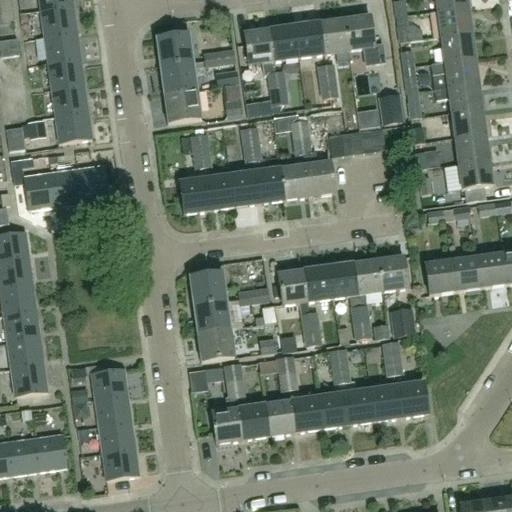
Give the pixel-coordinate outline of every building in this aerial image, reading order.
[(73,12),(71,0),(37,0),(39,16),(73,12)] [(434,0),(436,15),(468,11),(466,0),(434,0)] [(404,3),(393,4),(396,20),(406,19),(404,3)] [(468,11),(436,15),(440,40),(471,36),(468,11)] [(73,12),(39,16),(43,43),(77,38),(73,12)] [(373,49),(369,20),(344,24),(348,54),(363,52),(365,68),(384,65),(381,48),(373,49)] [(348,54),(344,24),(319,27),(323,58),(348,54)] [(323,58),(319,27),(294,30),(298,61),(323,58)] [(408,28),(397,29),(399,46),(410,44),(408,28)] [(298,61),(294,30),(269,34),(273,65),(298,61)] [(267,77),(275,76),(273,65),(269,34),(243,37),(247,68),(261,66),(263,78),(267,78),(267,77)] [(471,36),(440,40),(443,65),(475,61),(471,36)] [(159,70),(192,65),(188,37),(155,41),(159,70)] [(81,64),(77,38),(43,43),(47,69),(81,64)] [(0,57),(0,60),(18,57),(16,42),(0,43),(0,57)] [(233,52),(232,52),(218,54),(220,69),(235,67),(233,52)] [(400,55),(403,71),(414,69),(412,53),(400,55)] [(220,69),(218,54),(203,57),(205,71),(220,69)] [(445,78),(447,91),(478,87),(475,61),(443,65),(444,67),(431,69),(432,80),(445,78)] [(81,64),(47,69),(50,96),(84,91),(81,64)] [(196,94),(192,65),(159,70),(163,98),(196,94)] [(320,86),(334,84),(332,69),(318,71),(320,86)] [(267,77),(267,78),(269,93),(284,91),(282,76),(275,77),(275,76),(267,77)] [(404,80),(406,97),(417,95),(415,79),(404,80)] [(334,84),(320,86),(322,102),(337,100),(334,84)] [(435,103),(448,101),(450,116),(482,112),(478,87),(447,91),(434,93),(435,103)] [(88,117),(84,91),(50,96),(54,122),(88,117)] [(284,91),(269,93),(272,109),(286,107),(284,91)] [(196,94),(163,98),(167,127),(200,123),(196,94)] [(417,95),(406,97),(410,122),(421,120),(417,95)] [(397,99),(379,102),(383,128),(401,125),(397,99)] [(241,118),(240,105),(223,108),(225,121),(241,118)] [(482,112),(450,116),(454,141),(485,137),(482,112)] [(88,117),(54,122),(58,149),(92,144),(88,117)] [(307,124),(306,124),(290,126),(292,143),(309,140),(307,124)] [(8,155),(21,153),(24,152),(22,130),(5,132),(8,155)] [(411,131),(413,147),(425,145),(422,130),(411,131)] [(243,149),(258,148),(256,131),(240,133),(243,149)] [(381,131),(371,133),(374,155),(385,153),(381,131)] [(360,135),(364,157),(374,155),(371,133),(360,135)] [(360,135),(350,136),(353,158),(364,157),(360,135)] [(350,136),(339,138),(342,160),(353,158),(350,136)] [(189,140),(191,156),(209,154),(206,137),(189,140)] [(485,137),(454,141),(457,167),(489,163),(485,137)] [(328,139),(332,162),(342,160),(339,138),(328,139)] [(309,140),(292,143),(294,159),(311,157),(309,140)] [(245,165),(252,164),(260,163),(260,162),(258,148),(243,149),(245,165)] [(194,173),(211,171),(209,154),(191,156),(194,173)] [(414,157),(417,173),(428,171),(425,155),(414,157)] [(254,176),(258,207),(283,203),(279,172),(265,174),(263,161),(260,162),(260,163),(252,164),(254,176)] [(489,163),(457,167),(461,192),(463,192),(484,189),(492,188),(489,163)] [(22,164),(11,165),(13,180),(24,179),(22,164)] [(330,165),(329,166),(304,169),(308,200),(334,196),(330,165)] [(304,169),(279,172),(283,203),(308,200),(304,169)] [(103,171),(76,175),(81,208),(108,204),(103,171)] [(76,175),(50,179),(55,212),(81,208),(76,175)] [(233,210),(258,207),(254,176),(229,179),(233,210)] [(28,216),(55,212),(50,179),(23,183),(28,216)] [(233,210),(229,179),(204,183),(208,214),(233,210)] [(418,182),(420,198),(431,196),(429,180),(418,182)] [(182,217),(208,214),(204,183),(178,186),(182,217)] [(485,200),(484,189),(463,192),(464,203),(485,200)] [(511,215),(510,204),(494,206),(495,218),(511,215)] [(479,220),(495,218),(494,206),(477,208),(479,220)] [(470,221),(469,210),(452,212),(454,223),(470,221)] [(0,228),(8,227),(6,211),(0,211),(0,228)] [(444,213),(427,215),(428,227),(445,225),(444,213)] [(0,268),(29,264),(25,237),(0,240),(0,268)] [(511,255),(501,257),(505,288),(511,287),(511,255)] [(505,288),(501,257),(475,260),(479,292),(505,288)] [(377,264),(381,295),(407,291),(402,260),(377,264)] [(479,292),(475,260),(450,264),(454,295),(479,292)] [(0,295),(33,290),(29,264),(0,268),(0,295)] [(377,264),(352,267),(356,298),(381,295),(377,264)] [(454,295),(450,264),(424,267),(428,299),(454,295)] [(331,302),(349,299),(356,298),(352,267),(327,271),(331,302)] [(306,305),(331,302),(327,271),(302,274),(306,305)] [(281,309),(306,305),(302,274),(276,278),(281,309)] [(193,309),(226,304),(222,275),(189,280),(193,309)] [(0,296),(4,321),(36,317),(33,290),(0,295),(0,296)] [(267,291),(252,293),(254,307),(269,305),(267,291)] [(239,309),(254,307),(252,293),(237,295),(239,309)] [(352,327),(369,325),(367,308),(366,308),(364,298),(349,301),(351,311),(350,311),(352,327)] [(230,332),(226,304),(193,309),(197,337),(230,332)] [(416,338),(413,322),(412,314),(392,317),(396,341),(416,338)] [(302,334),(319,331),(317,315),(299,318),(302,334)] [(7,348),(40,343),(36,317),(4,321),(7,348)] [(354,343),(355,343),(371,341),(369,325),(352,327),(354,343)] [(322,348),(319,331),(302,334),(304,351),(322,348)] [(230,332),(197,337),(201,366),(234,361),(230,332)] [(275,356),(274,343),(274,342),(258,344),(260,358),(275,356)] [(11,374),(44,369),(40,343),(7,348),(11,374)] [(401,361),(398,345),(381,347),(383,364),(401,361)] [(331,371),(348,369),(345,352),(328,355),(331,371)] [(295,376),(294,362),(293,360),(276,362),(278,378),(295,376)] [(401,361),(383,364),(386,380),(403,378),(401,361)] [(226,386),(242,384),(240,368),(224,370),(226,386)] [(44,369),(11,374),(15,401),(48,396),(44,369)] [(348,369),(331,371),(333,388),(350,385),(348,369)] [(95,406),(128,401),(124,374),(91,379),(95,406)] [(295,376),(278,378),(280,395),(298,393),(295,376)] [(215,447),(242,443),(238,412),(236,400),(244,399),(242,384),(226,386),(228,400),(225,401),(226,414),(211,416),(215,447)] [(396,390),(400,421),(427,417),(423,386),(396,390)] [(369,394),(374,425),(400,421),(396,390),(369,394)] [(374,425),(369,394),(343,398),(347,428),(374,425)] [(347,428),(343,398),(316,401),(321,432),(347,428)] [(131,427),(128,401),(95,406),(99,432),(131,427)] [(321,432),(316,401),(290,405),(295,436),(321,432)] [(295,436),(290,405),(264,409),(268,439),(295,436)] [(85,417),(84,408),(73,409),(75,418),(85,417)] [(264,409),(238,412),(242,443),(268,439),(264,409)] [(32,423),(32,427),(42,425),(40,413),(31,415),(32,423)] [(30,423),(13,427),(15,437),(33,434),(30,423)] [(135,454),(131,427),(99,432),(102,458),(135,454)] [(78,445),(88,444),(87,431),(77,433),(78,445)] [(61,439),(34,443),(39,476),(66,472),(61,439)] [(8,447),(13,480),(39,476),(34,443),(8,447)] [(8,447),(0,447),(0,481),(13,480),(8,447)] [(139,481),(135,454),(102,458),(106,485),(139,481)] [(511,511),(511,501),(503,502),(504,511),(511,511)] [(481,505),(482,511),(504,511),(503,502),(481,505)]
